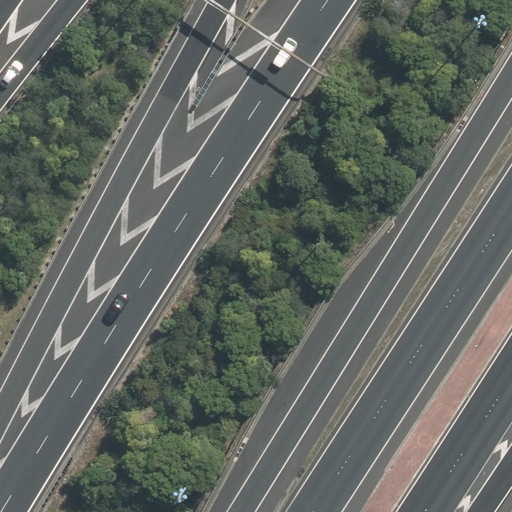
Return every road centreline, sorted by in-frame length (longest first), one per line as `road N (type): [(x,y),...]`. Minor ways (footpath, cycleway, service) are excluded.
road 1 (motorway): [(0,509),(310,0)]
road 2 (motorway): [(511,77),(241,511)]
road 3 (motorway): [(0,413),(227,0)]
road 4 (motorway): [(511,206),(313,511)]
road 5 (motorway): [(511,378),(426,511)]
road 6 (motorway): [(0,107),(83,0)]
